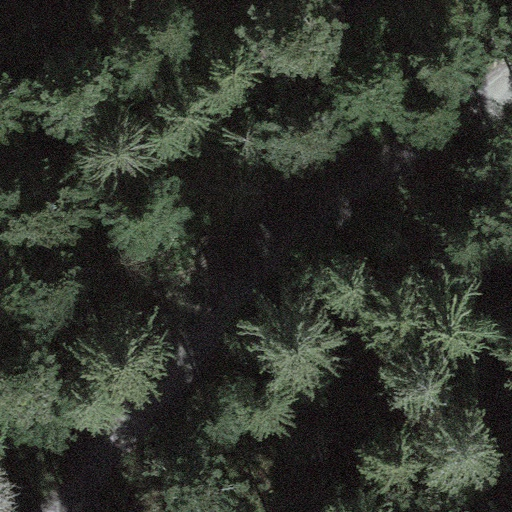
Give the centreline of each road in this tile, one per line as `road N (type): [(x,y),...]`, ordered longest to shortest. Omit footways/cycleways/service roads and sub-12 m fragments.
road 1 (track): [(50,511),(511,38)]
road 2 (track): [(0,286),(363,0)]
